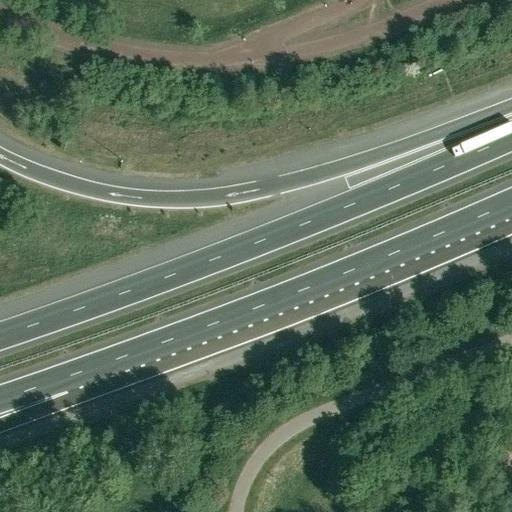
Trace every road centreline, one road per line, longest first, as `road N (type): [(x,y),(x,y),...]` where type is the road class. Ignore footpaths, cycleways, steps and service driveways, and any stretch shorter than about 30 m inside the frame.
road 1 (motorway): [(511,134),(0,338)]
road 2 (motorway): [(511,119),(208,198),(91,191),(0,157)]
road 3 (motorway): [(70,376),(511,205)]
